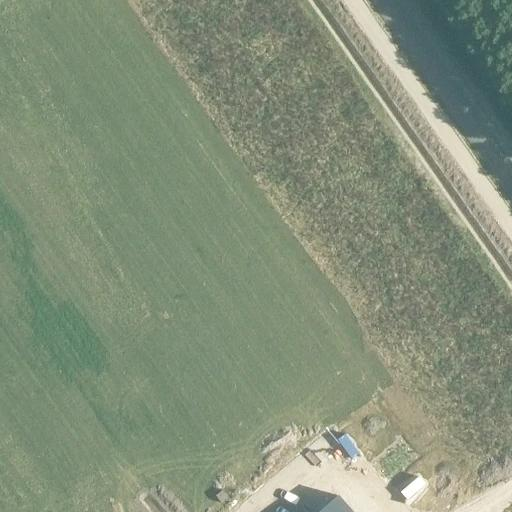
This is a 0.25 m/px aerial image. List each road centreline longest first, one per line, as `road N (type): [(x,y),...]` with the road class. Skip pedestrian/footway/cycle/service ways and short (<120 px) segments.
road 1 (residential): [(0,237),(113,511)]
road 2 (unclassified): [(380,0),(511,181)]
